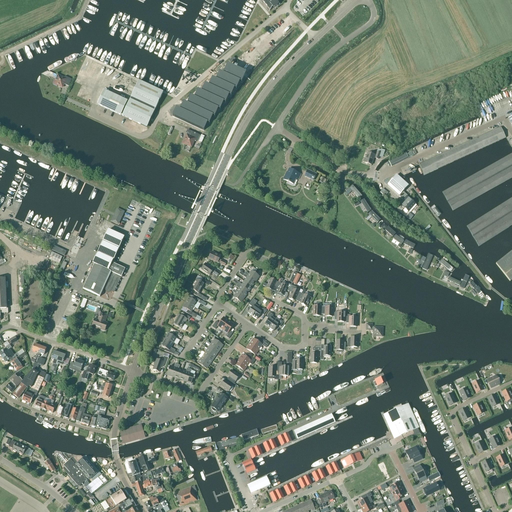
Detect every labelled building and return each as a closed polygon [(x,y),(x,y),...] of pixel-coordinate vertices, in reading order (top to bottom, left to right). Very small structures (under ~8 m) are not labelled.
[(261,0),(268,7),(269,6),(271,8),(270,10),(269,11),(269,12),(270,10),(271,9),(272,7),(273,8),(275,7),(277,6),(278,4),(277,3),(279,2),(282,1),(282,0),(281,1),(279,2),(277,0),(261,0)] [(178,110),(175,117),(201,130),(205,122),(207,123),(210,115),(212,116),(216,108),(217,109),(221,102),(223,102),(226,95),(228,96),(232,88),(234,89),(237,81),(221,74),(218,81),(214,80),(211,87),(207,86),(203,93),(200,92),(196,99),(193,98),(189,105),(185,104),(182,111),(178,110)] [(64,79),(58,76),(56,81),(55,80),(53,84),(57,86),(57,85),(62,88),(64,84),(68,87),(71,80),(65,77),(64,79)] [(147,129),(155,112),(163,94),(138,83),(122,118),(147,129)] [(127,103),(104,92),(97,107),(121,118),(127,103)] [(505,138),(501,128),(419,165),(424,176),(505,138)] [(196,142),(199,135),(192,132),(190,137),(187,135),(184,140),(182,144),(186,146),(186,145),(191,147),(194,141),(196,142)] [(382,158),(384,152),(378,150),(375,158),(378,160),(379,157),(382,158)] [(371,165),(375,156),(367,153),(364,163),(371,165)] [(392,167),(409,159),(406,153),(389,162),(392,167)] [(511,166),(511,154),(442,193),(447,202),(511,166)] [(511,178),(511,166),(447,202),(452,211),(511,178)] [(298,180),(300,175),(289,169),(286,175),(286,174),(283,180),(293,184),(296,179),(298,180)] [(313,181),(316,175),(307,171),(304,176),(313,181)] [(408,186),(397,175),(390,183),(389,182),(387,184),(388,185),(387,185),(399,196),(398,196),(403,200),(399,204),(408,212),(415,205),(407,197),(407,196),(403,192),(408,186)] [(353,187),(350,190),(357,198),(360,196),(353,187)] [(511,211),(511,198),(467,227),(473,237),(511,211)] [(365,200),(361,202),(368,213),(371,211),(365,200)] [(118,225),(124,212),(117,209),(115,214),(114,216),(111,221),(118,225)] [(372,211),(368,215),(377,224),(381,220),(372,211)] [(511,225),(511,211),(473,237),(479,247),(511,225)] [(392,237),(395,234),(388,227),(385,231),(392,237)] [(94,265),(83,289),(100,297),(104,288),(106,289),(108,293),(109,292),(111,291),(113,292),(120,277),(121,277),(125,269),(115,264),(112,263),(113,260),(114,260),(119,249),(124,238),(108,231),(103,242),(93,264),(94,265)] [(404,241),(396,235),(393,239),(401,245),(404,241)] [(416,245),(405,239),(403,244),(413,250),(416,245)] [(64,257),(66,252),(54,247),(52,251),(64,257)] [(416,247),(414,251),(422,257),(425,253),(416,247)] [(511,264),(511,250),(495,264),(502,272),(511,264)] [(225,266),(226,263),(219,260),(221,257),(211,252),(208,259),(225,266)] [(54,254),(52,253),(49,260),(54,262),(52,266),(57,268),(62,257),(55,253),(54,254)] [(433,256),(428,254),(426,260),(422,269),(427,271),(433,256)] [(426,260),(421,258),(418,267),(422,269),(426,260)] [(453,269),(443,260),(440,263),(450,272),(453,269)] [(219,274),(205,264),(201,269),(209,275),(212,272),(217,277),(219,274)] [(511,277),(511,264),(502,272),(509,281),(511,277)] [(244,274),(255,282),(259,277),(251,272),(249,275),(246,272),(244,274)] [(255,282),(244,274),(242,273),(241,275),(243,276),(246,279),(244,282),(252,287),(255,282)] [(297,273),(293,282),(297,284),(301,274),(297,273)] [(466,275),(460,287),(463,289),(468,277),(466,275)] [(193,284),(202,289),(204,284),(208,287),(210,284),(205,281),(206,279),(203,277),(202,279),(198,277),(193,284)] [(460,284),(448,278),(447,282),(459,287),(460,284)] [(275,292),(279,283),(276,282),(270,279),(266,288),(272,291),(275,292)] [(472,280),(468,283),(468,285),(481,299),(485,295),(472,280)] [(289,292),(292,286),(283,281),(281,284),(279,283),(275,292),(274,294),(281,297),(283,296),(286,290),(289,292)] [(248,292),(252,287),(244,282),(242,285),(239,283),(237,285),(248,292)] [(199,294),(202,289),(193,284),(190,289),(195,292),(194,295),(201,299),(203,296),(199,294)] [(244,298),(248,292),(237,285),(236,287),(239,289),(237,292),(244,298)] [(298,302),(302,294),(299,293),(300,290),(292,286),(289,292),(291,293),(289,299),(295,301),(298,302)] [(237,292),(234,290),(232,292),(236,294),(233,298),(234,298),(233,300),(233,301),(236,303),(237,303),(238,301),(241,303),(244,298),(237,292)] [(302,294),(298,302),(300,303),(300,304),(306,307),(309,301),(311,302),(312,299),(310,298),(311,295),(306,293),(305,295),(304,294),(304,295),(302,294)] [(188,298),(186,303),(194,307),(197,302),(203,306),(205,303),(197,299),(195,298),(190,295),(188,298)] [(252,307),(248,313),(252,316),(257,309),(259,307),(255,305),(257,302),(253,299),(249,305),(252,307)] [(186,303),(183,308),(188,310),(186,313),(195,318),(197,316),(191,312),(194,307),(186,303)] [(323,315),(323,307),(320,307),(320,304),(315,303),(314,306),(313,316),(320,317),(320,315),(323,315)] [(323,307),(323,315),(325,315),(325,317),(332,317),(332,307),(332,305),(326,305),(326,307),(323,307)] [(257,309),(252,316),(257,320),(261,314),(263,316),(267,311),(264,309),(261,309),(260,311),(257,309)] [(344,313),(344,311),(340,309),(339,309),(338,312),(335,312),(335,320),(337,321),(337,322),(344,323),(344,313)] [(105,322),(107,316),(100,313),(98,320),(95,319),(92,327),(95,327),(94,329),(99,330),(99,329),(105,331),(107,323),(105,322)] [(269,328),(274,321),(272,319),(273,318),(273,315),(269,313),(266,317),(268,319),(264,325),(269,328)] [(183,317),(179,315),(173,325),(181,330),(187,320),(189,321),(190,318),(185,315),(183,317)] [(356,327),(357,317),(350,317),(350,315),(346,315),(346,324),(350,324),(349,327),(356,327)] [(222,330),(229,321),(223,318),(219,324),(216,322),(212,327),(215,330),(217,327),(222,330)] [(274,321),(269,328),(274,331),(278,326),(280,327),(284,322),(281,321),(279,321),(280,320),(276,318),(274,321)] [(229,321),(222,330),(227,334),(225,337),(229,339),(233,333),(229,331),(234,325),(229,321)] [(373,328),(372,328),(372,325),(366,324),(366,330),(372,330),(373,330),(373,337),(382,337),(382,328),(373,328)] [(165,338),(174,343),(176,338),(175,338),(177,335),(174,333),(173,336),(168,333),(165,338)] [(171,348),(174,343),(165,338),(161,346),(166,349),(164,351),(173,355),(175,351),(171,348)] [(357,348),(357,338),(351,338),(350,339),(348,339),(347,348),(357,348)] [(211,344),(219,351),(223,346),(214,339),(211,344)] [(250,344),(258,350),(262,345),(266,348),(268,345),(261,340),(259,343),(253,339),(250,344)] [(345,351),(346,343),(343,343),(343,341),(336,341),(336,351),(337,351),(337,352),(338,353),(339,353),(340,353),(341,353),(342,352),(342,351),(345,351)] [(211,344),(207,349),(216,355),(219,351),(211,344)] [(255,355),(258,350),(250,344),(246,349),(255,355)] [(12,348),(9,345),(6,348),(6,349),(0,352),(0,355),(2,357),(1,357),(3,360),(3,359),(5,363),(9,360),(11,362),(17,358),(24,353),(23,351),(22,345),(17,346),(18,353),(14,355),(10,349),(12,348)] [(38,353),(40,347),(34,345),(32,351),(38,353)] [(321,352),(320,361),(323,361),(324,357),(330,358),(330,357),(330,347),(324,347),(324,345),(321,345),(321,348),(321,352)] [(40,347),(38,353),(44,355),(46,349),(40,347)] [(321,352),(321,348),(313,348),(313,351),(315,351),(314,354),(311,354),(310,364),(317,364),(317,352),(321,352)] [(213,360),(216,355),(207,349),(204,353),(213,360)] [(56,364),(59,354),(54,352),(51,359),(54,360),(53,364),(56,364)] [(17,358),(11,362),(11,363),(17,372),(23,368),(18,360),(26,355),(24,353),(17,358)] [(210,364),(213,360),(204,353),(201,358),(210,364)] [(59,354),(56,364),(58,365),(58,364),(62,365),(63,362),(65,357),(65,356),(59,354)] [(242,355),(238,360),(247,366),(249,364),(252,365),(255,360),(248,355),(246,358),(242,355)] [(165,366),(168,358),(164,357),(162,362),(156,359),(154,363),(155,364),(153,370),(159,372),(162,364),(165,366)] [(206,370),(210,364),(201,358),(197,363),(206,370)] [(80,373),(84,363),(76,360),(74,364),(71,363),(68,369),(80,373)] [(238,360),(235,365),(240,369),(239,371),(242,373),(244,371),(247,366),(238,360)] [(302,370),(303,360),(293,360),(293,370),(302,370)] [(279,363),(276,362),(276,368),(269,367),(268,379),(274,380),(274,381),(278,381),(278,376),(279,368),(279,363)] [(282,363),(279,363),(279,368),(278,376),(281,376),(288,377),(289,367),(282,367),(282,363)] [(173,377),(177,365),(175,364),(174,368),(170,367),(167,375),(173,377)] [(93,375),(96,368),(90,365),(87,373),(84,372),(81,378),(87,381),(90,374),(93,375)] [(179,380),(183,371),(178,370),(180,366),(177,365),(173,377),(179,380)] [(108,372),(100,369),(98,375),(102,377),(102,375),(107,376),(106,378),(113,381),(115,375),(112,374),(112,373),(108,372)] [(185,382),(189,369),(187,369),(186,372),(183,371),(179,380),(185,382)] [(189,369),(185,382),(191,384),(194,375),(190,374),(191,370),(189,369)] [(31,389),(38,374),(33,370),(21,384),(18,388),(13,394),(18,399),(26,388),(27,389),(29,388),(31,389)] [(38,374),(31,389),(32,389),(29,394),(26,393),(22,400),(30,404),(33,399),(34,396),(36,396),(38,392),(46,374),(41,371),(38,374)] [(227,379),(234,384),(236,382),(239,376),(231,371),(228,376),(229,377),(227,379)] [(11,393),(22,381),(20,378),(22,375),(19,372),(16,375),(11,379),(11,382),(6,388),(11,393)] [(494,377),(487,381),(491,388),(498,385),(499,384),(498,380),(496,377),(494,377)] [(233,386),(234,384),(227,379),(226,382),(224,381),(221,386),(229,392),(233,386)] [(480,383),(479,383),(479,382),(475,383),(473,385),(473,386),(477,393),(483,390),(480,383)] [(104,390),(97,388),(97,390),(103,392),(102,396),(108,398),(110,392),(104,390)] [(467,391),(466,391),(466,389),(462,390),(460,392),(460,394),(464,401),(470,398),(467,391)] [(505,400),(506,401),(509,400),(511,398),(511,397),(508,390),(502,393),(505,400)] [(225,401),(227,398),(220,393),(219,396),(220,397),(218,399),(218,398),(211,407),(212,408),(212,409),(212,411),(214,412),(216,412),(217,411),(218,412),(224,403),(223,403),(225,400),(225,401)] [(452,395),(448,395),(445,397),(446,399),(449,406),(456,403),(452,396),(452,395)] [(499,404),(494,395),(488,398),(492,407),(495,406),(499,404)] [(41,408),(43,402),(40,401),(41,398),(39,397),(38,400),(35,406),(41,408)] [(47,411),(49,405),(50,404),(44,402),(43,402),(41,408),(41,409),(47,411)] [(49,405),(47,411),(52,413),(55,407),(51,405),(53,402),(51,402),(49,405)] [(89,426),(91,417),(84,414),(87,405),(82,403),(76,422),(89,426)] [(74,407),(67,404),(62,417),(68,419),(70,414),(71,415),(72,412),(73,409),(74,407)] [(477,414),(477,415),(481,415),(484,412),(483,411),(479,404),(473,407),(477,414)] [(394,439),(418,428),(408,405),(395,410),(384,415),(390,429),(392,434),(394,439)] [(61,416),(64,408),(59,406),(56,415),(61,416)] [(78,411),(73,409),(72,412),(71,415),(69,419),(75,421),(78,411)] [(462,419),(463,420),(466,420),(469,418),(469,416),(465,409),(459,412),(462,419)] [(104,416),(105,412),(99,411),(95,427),(96,428),(97,429),(98,428),(106,430),(107,426),(108,426),(109,420),(102,418),(103,415),(104,416)] [(335,423),(331,415),(327,417),(328,418),(299,431),(298,430),(294,431),(298,439),(301,437),(300,435),(330,422),(331,424),(335,423)] [(277,424),(260,430),(261,434),(279,429),(277,424)] [(123,445),(145,439),(145,438),(144,435),(141,425),(140,426),(139,426),(119,431),(120,432),(123,444),(123,445)] [(257,429),(241,434),(243,440),(259,435),(257,429)] [(283,436),(286,444),(291,442),(288,434),(283,436)] [(222,440),(224,446),(239,440),(238,435),(222,440)] [(282,446),(286,444),(283,436),(278,438),(282,446)] [(490,442),(493,449),(500,446),(496,439),(496,437),(492,438),(489,440),(490,442)] [(17,453),(21,446),(11,441),(9,447),(13,449),(12,450),(17,453)] [(268,443),(272,451),(277,449),(273,441),(268,443)] [(476,447),(479,454),(486,451),(482,444),(482,442),(478,443),(475,445),(476,447)] [(267,453),(272,451),(268,443),(264,445),(267,453)] [(21,446),(17,453),(23,455),(24,454),(28,456),(30,450),(26,448),(21,446)] [(211,447),(196,453),(197,456),(213,451),(211,447)] [(254,449),(257,457),(262,455),(259,447),(254,449)] [(420,455),(419,456),(415,447),(405,452),(408,458),(409,461),(414,459),(416,463),(422,459),(420,455)] [(253,459),(257,457),(254,449),(249,451),(253,459)] [(177,462),(181,460),(177,450),(172,452),(177,462)] [(362,460),(359,454),(360,453),(352,457),(351,456),(352,456),(352,455),(347,458),(348,458),(341,461),(344,468),(351,465),(351,464),(354,463),(363,460),(363,459),(362,460)] [(500,465),(500,467),(504,466),(507,464),(506,463),(503,455),(496,458),(500,466),(500,465)] [(145,463),(147,471),(152,469),(150,464),(156,461),(154,456),(149,458),(150,461),(145,463)] [(147,471),(145,463),(143,457),(133,460),(132,459),(126,461),(124,464),(128,475),(126,475),(130,483),(131,483),(132,487),(136,486),(139,497),(144,496),(140,482),(140,481),(140,474),(139,474),(147,471)] [(92,467),(89,464),(88,465),(83,459),(77,464),(72,458),(63,466),(65,468),(63,469),(68,475),(67,476),(70,478),(79,487),(82,484),(88,479),(89,480),(96,474),(91,468),(92,467)] [(245,469),(253,465),(251,460),(243,464),(245,469)] [(491,468),(488,460),(482,463),(485,470),(486,472),(489,471),(492,469),(491,468)] [(332,467),(335,473),(339,471),(335,463),(331,465),(332,467)] [(179,469),(177,465),(174,466),(174,465),(171,466),(171,467),(166,469),(169,477),(182,472),(182,471),(181,472),(180,469),(179,469)] [(253,465),(245,469),(247,474),(255,470),(253,465)] [(330,476),(335,473),(332,467),(331,465),(326,467),(330,476)] [(420,466),(413,469),(420,482),(426,479),(420,466)] [(166,475),(163,468),(152,472),(155,478),(158,477),(158,475),(161,474),(162,476),(166,475)] [(317,472),(321,480),(325,478),(321,470),(317,472)] [(316,482),(321,480),(317,472),(312,474),(313,476),(316,482)] [(303,479),(307,486),(311,484),(307,476),(303,479)] [(269,485),(266,478),(248,486),(251,494),(266,487),(269,485)] [(302,489),(307,486),(303,479),(298,481),(299,483),(302,489)] [(289,485),(293,493),(297,491),(293,483),(289,485)] [(399,483),(390,488),(392,492),(401,488),(399,483)] [(436,484),(423,490),(426,497),(439,490),(436,484)] [(288,496),(293,493),(289,485),(284,488),(288,496)] [(196,491),(194,486),(191,487),(175,494),(180,507),(197,500),(193,492),(196,491)] [(394,496),(391,497),(392,500),(394,503),(400,500),(398,497),(404,494),(401,488),(392,492),(394,496)] [(111,498),(100,505),(105,511),(107,510),(107,511),(106,511),(105,511),(107,511),(119,504),(118,504),(121,503),(126,511),(129,510),(135,506),(136,506),(130,497),(129,498),(124,491),(121,492),(120,490),(110,496),(110,497),(111,498)] [(275,492),(279,500),(283,498),(279,490),(275,492)] [(334,499),(331,491),(327,493),(326,492),(323,493),(324,494),(318,497),(320,499),(317,501),(320,509),(326,506),(325,503),(334,499)] [(274,503),(279,500),(275,492),(270,494),(274,503)] [(363,501),(358,503),(361,509),(364,507),(370,504),(373,503),(370,498),(372,497),(370,493),(361,497),(363,501)] [(155,506),(160,504),(164,502),(163,500),(160,501),(160,502),(158,503),(156,498),(153,499),(152,497),(148,498),(153,507),(152,508),(149,501),(143,504),(147,510),(147,511),(154,508),(155,509),(157,508),(155,506)] [(305,503),(309,511),(311,510),(312,511),(315,510),(311,500),(305,503)] [(165,511),(167,511),(170,511),(167,506),(168,506),(165,501),(161,504),(165,511)] [(408,501),(396,507),(397,509),(400,508),(401,511),(405,509),(410,506),(408,501)] [(308,511),(309,511),(305,503),(299,505),(301,511),(308,511)]
